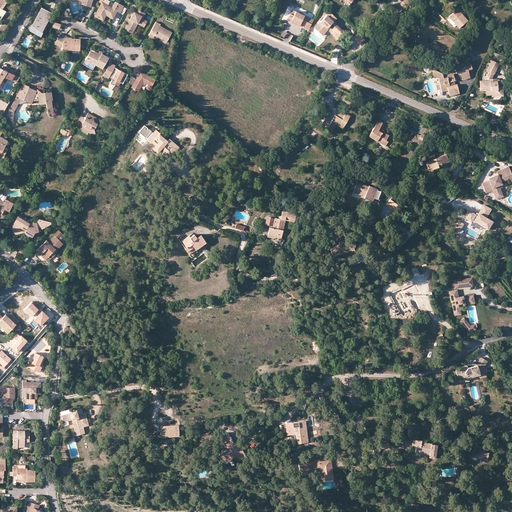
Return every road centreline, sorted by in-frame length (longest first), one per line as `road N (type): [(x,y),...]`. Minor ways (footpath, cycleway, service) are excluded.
road 1 (residential): [(180,168),(204,218),(243,236),(240,270),(300,280),(397,250),(481,131)]
road 2 (residential): [(286,417),(332,379),(425,373),(511,332)]
road 3 (tertiary): [(340,71),(181,5)]
road 4 (tertiary): [(481,131),(340,71)]
road 5 (residential): [(27,279),(58,315),(46,416)]
road 6 (track): [(51,394),(145,386),(155,408)]
